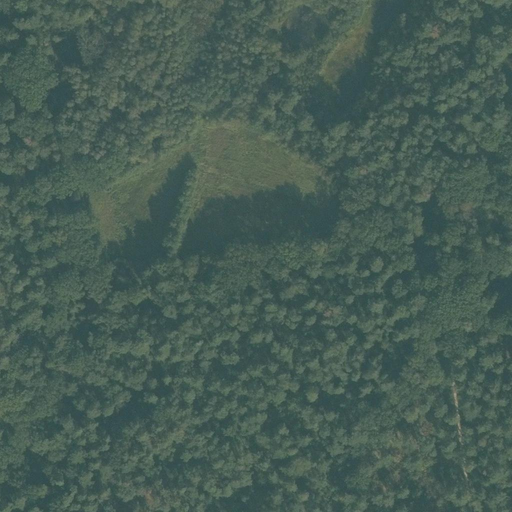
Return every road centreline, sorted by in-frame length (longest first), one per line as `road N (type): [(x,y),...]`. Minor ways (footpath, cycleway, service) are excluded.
road 1 (track): [(465,224),(361,255),(97,286),(30,108),(5,0)]
road 2 (track): [(333,511),(443,324)]
road 3 (unknown): [(465,224),(511,372)]
road 4 (track): [(465,224),(511,101)]
